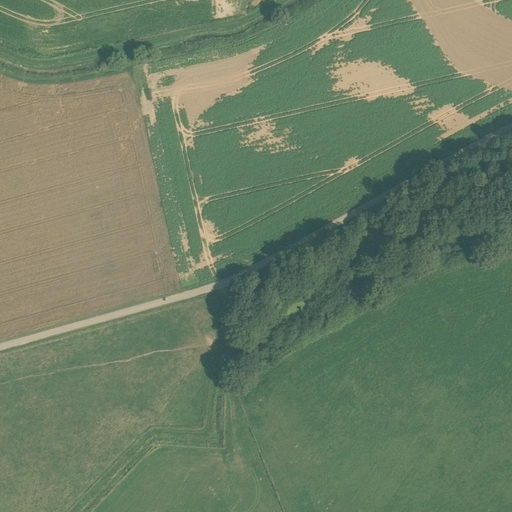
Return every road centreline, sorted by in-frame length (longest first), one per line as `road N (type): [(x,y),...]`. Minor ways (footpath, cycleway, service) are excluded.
road 1 (unclassified): [(0,347),(235,278),(511,127)]
road 2 (track): [(235,278),(227,387),(289,364),(402,290)]
road 3 (track): [(135,76),(129,44),(254,17),(286,0)]
